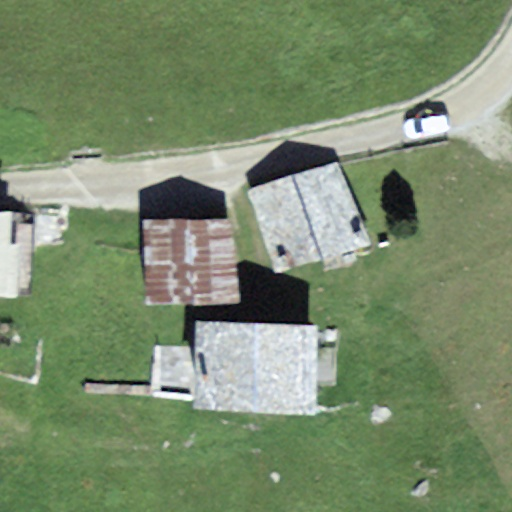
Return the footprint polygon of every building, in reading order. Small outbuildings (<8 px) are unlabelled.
[(294,175),(324,260),(377,244),(340,162),(294,175)] [(280,273),(324,260),(294,175),(249,191),(280,273)] [(15,211),(0,211),(0,293),(19,296),(22,243),(13,243),(15,211)] [(236,215),(144,219),(147,305),(240,302),(236,215)] [(320,326),(201,322),(199,407),(318,408),(320,326)]
